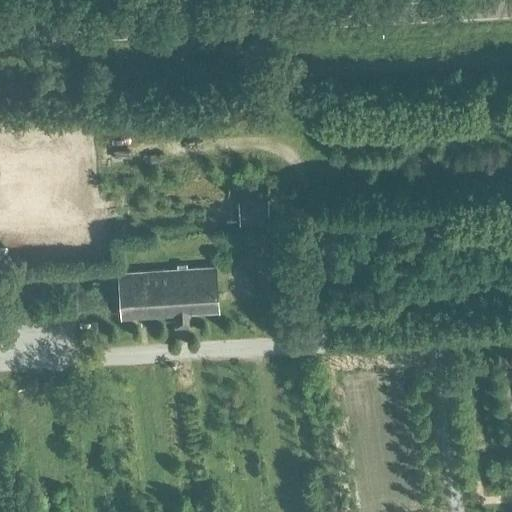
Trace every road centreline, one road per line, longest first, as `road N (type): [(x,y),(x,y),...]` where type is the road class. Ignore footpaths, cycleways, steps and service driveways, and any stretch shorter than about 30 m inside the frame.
road 1 (secondary): [(0,41),(511,11)]
road 2 (track): [(511,332),(0,358)]
